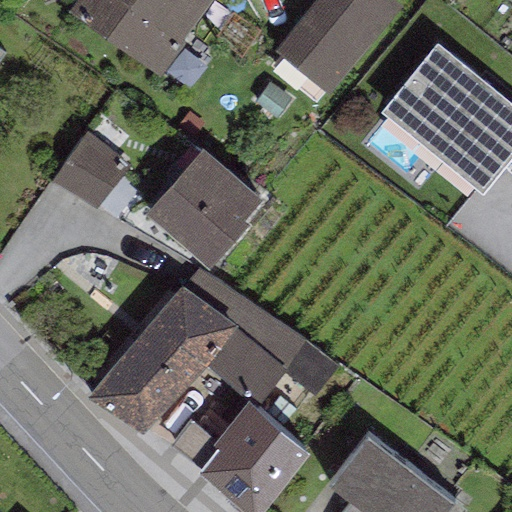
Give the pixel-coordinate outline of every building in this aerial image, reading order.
[(80,0),(71,14),(160,77),(215,0),(80,0)] [(388,0),(321,0),(276,58),(330,99),(400,9),(388,0)] [(511,112),(435,51),(381,118),(484,201),(507,172),(511,165),(511,112)] [(127,167),(84,137),(53,184),(95,213),(127,167)] [(264,216),(200,157),(143,220),(207,278),(264,216)] [(336,367),(192,273),(182,291),(235,335),(202,372),(247,411),(255,417),(285,380),(314,398),(336,367)] [(89,404),(141,440),(202,372),(235,335),(182,291),(93,396),(94,397),(89,404)] [(255,417),(247,411),(212,453),(216,457),(195,482),(231,511),(267,511),(309,462),(255,417)] [(450,510),(366,445),(327,495),(346,509),(344,511),(461,511),(454,506),(450,510)]
